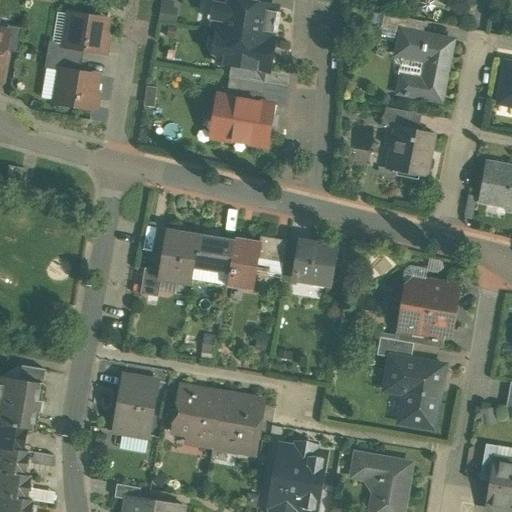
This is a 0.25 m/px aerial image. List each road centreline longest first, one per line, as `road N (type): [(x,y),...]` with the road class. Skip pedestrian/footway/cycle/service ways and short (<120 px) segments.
road 1 (residential): [(77,511),(72,421),(116,165)]
road 2 (residential): [(494,254),(449,511)]
road 3 (residential): [(445,242),(475,43),(511,49)]
road 4 (residential): [(307,0),(325,47),(314,210)]
road 5 (residential): [(116,165),(314,210)]
road 6 (residential): [(116,165),(133,28)]
road 7 (residential): [(314,210),(445,242)]
road 8 (residential): [(0,125),(116,165)]
